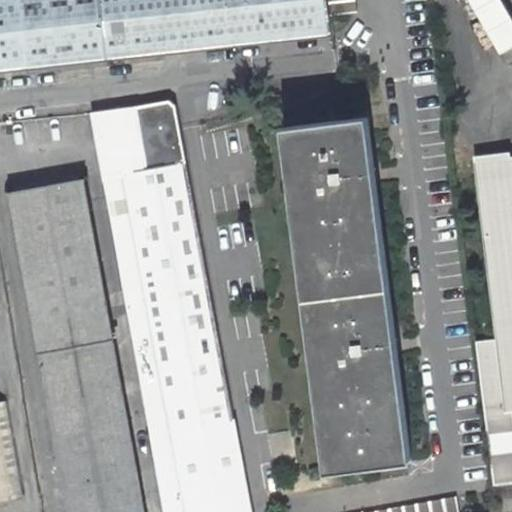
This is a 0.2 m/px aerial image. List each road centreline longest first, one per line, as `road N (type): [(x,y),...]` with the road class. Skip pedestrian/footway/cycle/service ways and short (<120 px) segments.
road 1 (unknown): [(249,74),(297,466)]
road 2 (residential): [(0,98),(310,67)]
